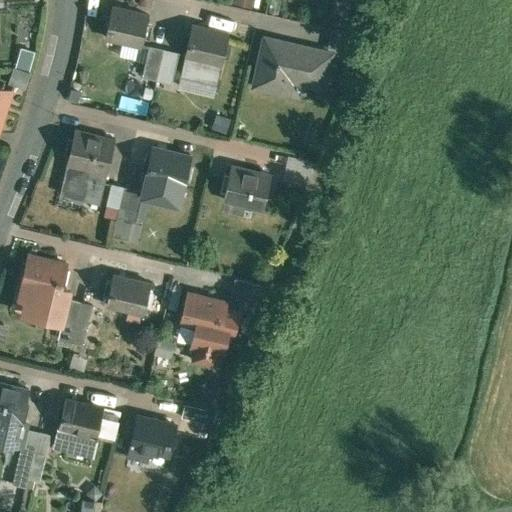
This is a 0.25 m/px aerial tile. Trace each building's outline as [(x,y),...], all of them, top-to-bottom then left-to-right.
[(149,13),(112,6),(106,35),(143,43),(149,13)] [(230,31),(194,23),(183,71),(220,79),(230,31)] [(357,33),(335,28),(331,43),(354,49),(357,33)] [(334,50),(269,36),(259,84),(277,88),(280,72),(292,74),(292,78),(327,86),(334,50)] [(166,47),(152,44),(145,75),(158,78),(166,47)] [(182,51),(166,47),(158,78),(174,82),(182,51)] [(0,125),(10,95),(0,92),(0,125)] [(105,138),(78,132),(64,190),(103,200),(118,140),(105,137),(105,138)] [(192,155),(156,146),(150,175),(186,184),(192,155)] [(318,182),(322,158),(293,154),(289,178),(318,182)] [(276,173),(237,164),(229,197),(268,207),(276,173)] [(115,182),(107,215),(117,218),(125,185),(115,182)] [(145,190),(125,185),(117,218),(137,223),(145,190)] [(68,261),(31,253),(25,276),(20,275),(13,304),(64,317),(65,317),(69,297),(72,286),(62,284),(68,261)] [(152,283),(116,274),(109,301),(130,307),(132,302),(146,305),(152,283)] [(270,286),(238,278),(235,291),(239,293),(242,294),(239,309),(259,314),(270,286)] [(227,299),(190,290),(183,320),(198,324),(193,343),(197,344),(195,354),(197,358),(212,362),(217,359),(219,350),(223,351),(228,332),(233,333),(238,315),(224,312),(227,299)] [(81,300),(69,297),(65,317),(64,317),(64,318),(76,321),(81,300)] [(93,303),(81,300),(76,321),(88,324),(93,303)] [(76,321),(64,318),(59,337),(72,340),(76,321)] [(88,324),(76,321),(72,340),(84,342),(88,324)] [(31,390),(0,382),(0,441),(18,446),(24,424),(22,424),(31,390)] [(103,406),(66,397),(56,445),(92,453),(103,406)] [(204,407),(186,403),(184,413),(202,417),(204,407)] [(175,421),(138,413),(133,436),(148,440),(147,445),(168,450),(175,421)] [(28,430),(24,448),(23,448),(15,481),(26,484),(31,462),(38,432),(28,430)] [(50,435),(38,432),(31,462),(43,464),(50,435)] [(88,498),(87,511),(101,511),(101,498),(88,498)]
